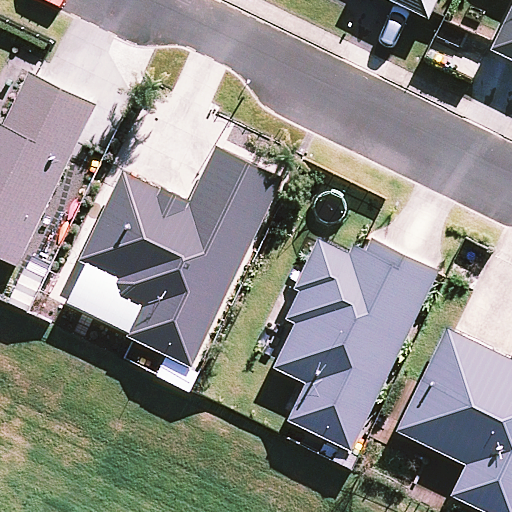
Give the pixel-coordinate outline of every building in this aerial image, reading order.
[(392,0),(428,17),(435,0),(392,0)] [(511,9),(494,50),(511,58),(511,9)] [(94,105),(29,73),(4,127),(0,124),(0,255),(18,264),(94,105)] [(282,177),(218,146),(191,202),(125,170),(62,301),(192,363),(282,177)] [(360,257),(321,239),(287,313),(297,317),(274,367),(305,381),(288,419),(325,437),(318,452),(345,464),(436,269),(369,238),(360,257)] [(511,511),(511,361),(448,330),(398,431),(467,464),(452,495),(487,511),(511,511)]
